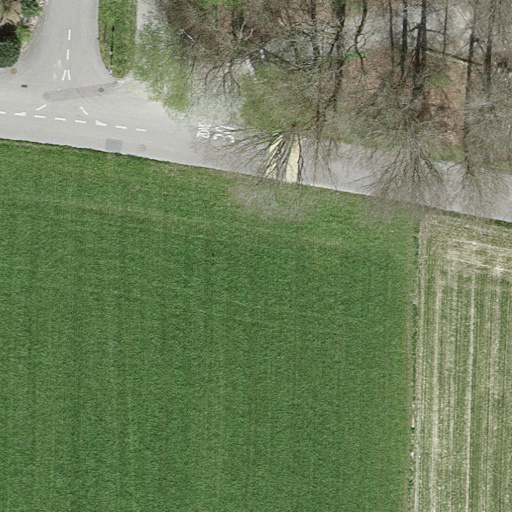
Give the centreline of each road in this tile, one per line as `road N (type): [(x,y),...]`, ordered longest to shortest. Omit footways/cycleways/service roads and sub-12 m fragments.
road 1 (unclassified): [(54,123),(511,205)]
road 2 (track): [(62,103),(511,23)]
road 3 (residential): [(68,0),(54,123)]
